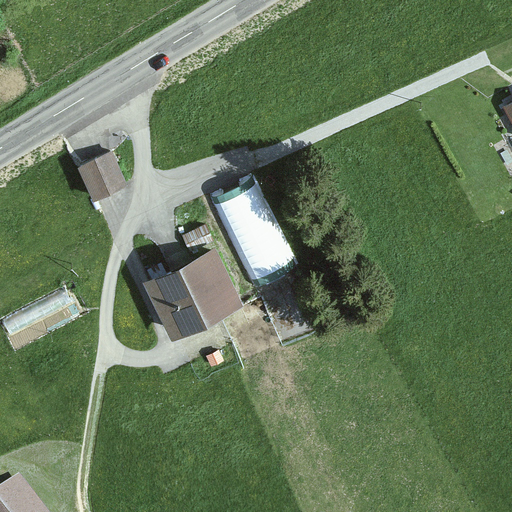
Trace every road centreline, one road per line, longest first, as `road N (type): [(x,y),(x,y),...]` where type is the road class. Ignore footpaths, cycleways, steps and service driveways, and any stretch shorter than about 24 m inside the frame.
road 1 (track): [(74,511),(110,274),(143,155),(142,64)]
road 2 (unknown): [(134,200),(495,58)]
road 3 (secondary): [(248,0),(0,150)]
